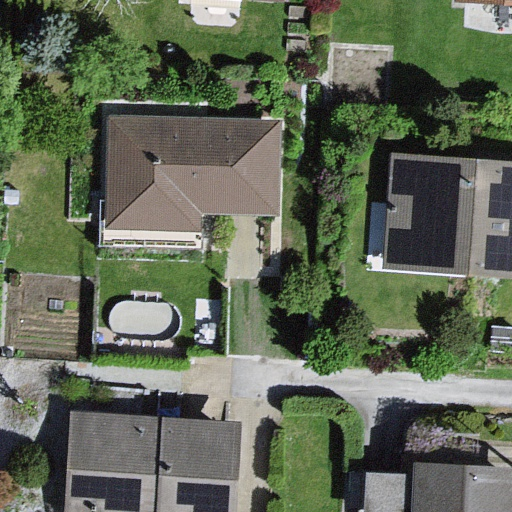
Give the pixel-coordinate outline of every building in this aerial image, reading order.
[(182,0),(183,2),(286,9),(286,0),(182,0)] [(511,0),(455,0),(456,10),(511,12),(511,0)] [(278,136),(105,125),(95,239),(193,240),(200,216),(273,229),(278,136)] [(511,170),(382,159),(377,274),(511,288),(511,170)] [(225,511),(227,434),(61,419),(55,511),(225,511)] [(511,511),(511,491),(511,462),(413,459),(410,511),(511,511)]
